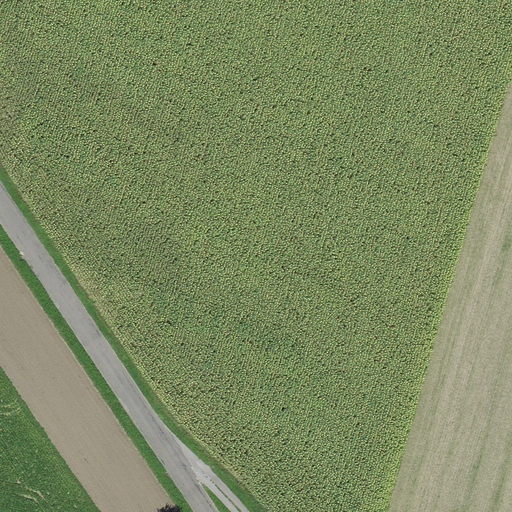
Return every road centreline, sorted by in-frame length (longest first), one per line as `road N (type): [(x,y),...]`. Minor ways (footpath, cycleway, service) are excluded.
road 1 (residential): [(0,202),(207,511)]
road 2 (track): [(241,511),(153,429)]
